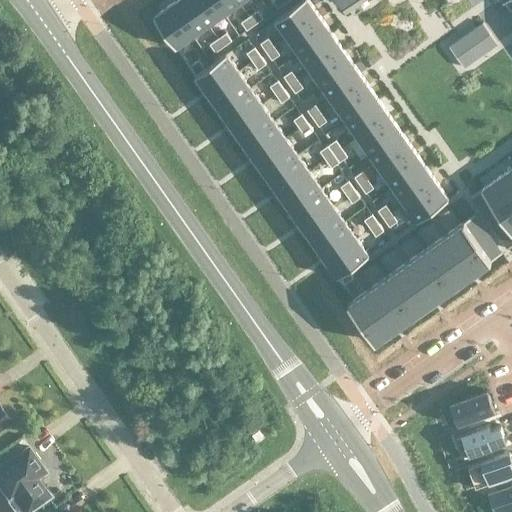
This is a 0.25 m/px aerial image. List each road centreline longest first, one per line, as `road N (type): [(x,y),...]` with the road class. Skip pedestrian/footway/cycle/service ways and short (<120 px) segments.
road 1 (tertiary): [(43,25),(335,437)]
road 2 (residential): [(0,264),(172,511)]
road 3 (residential): [(335,437),(496,318)]
road 4 (residential): [(235,511),(335,437)]
